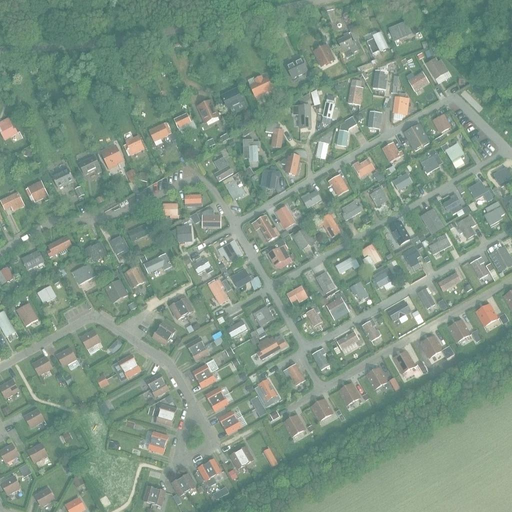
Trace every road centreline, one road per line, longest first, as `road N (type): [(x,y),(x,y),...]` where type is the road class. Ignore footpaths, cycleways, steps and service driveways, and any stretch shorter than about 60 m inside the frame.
road 1 (residential): [(508,152),(449,97),(234,225)]
road 2 (residential): [(268,286),(508,152)]
road 3 (residential): [(234,225),(209,185),(182,180),(118,213),(54,221),(0,252)]
road 4 (residential): [(305,347),(302,358),(327,385),(511,278)]
road 5 (residential): [(0,366),(86,318),(164,360),(192,404)]
road 6 (residential): [(511,229),(305,347)]
